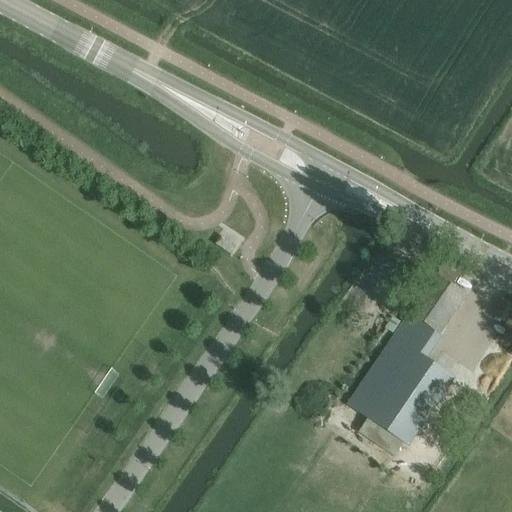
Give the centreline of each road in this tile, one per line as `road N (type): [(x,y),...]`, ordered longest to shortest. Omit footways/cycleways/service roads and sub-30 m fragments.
road 1 (tertiary): [(186,103),(233,143),(317,190),(412,219)]
road 2 (tertiary): [(412,219),(376,190),(253,123),(186,103)]
road 3 (tertiary): [(186,103),(0,1)]
